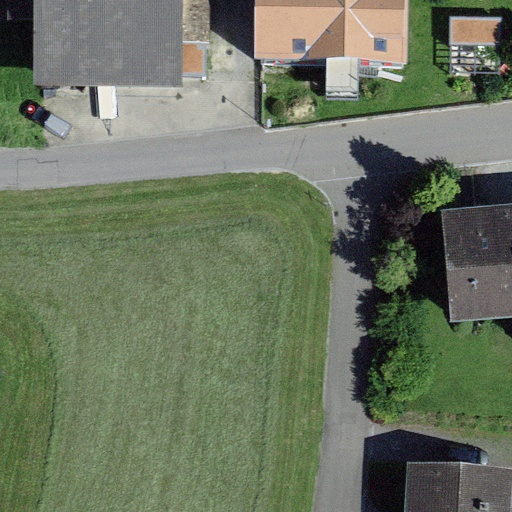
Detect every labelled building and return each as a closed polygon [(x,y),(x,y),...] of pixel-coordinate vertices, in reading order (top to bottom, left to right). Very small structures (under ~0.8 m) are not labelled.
[(11,0),(0,0),(0,25),(10,26),(11,0)] [(191,0),(41,0),(40,101),(190,103),(191,0)] [(418,0),(275,0),(272,78),(415,85),(418,0)] [(511,197),(451,202),(460,318),(511,314),(511,197)] [(511,511),(511,476),(409,475),(408,511),(511,511)]
